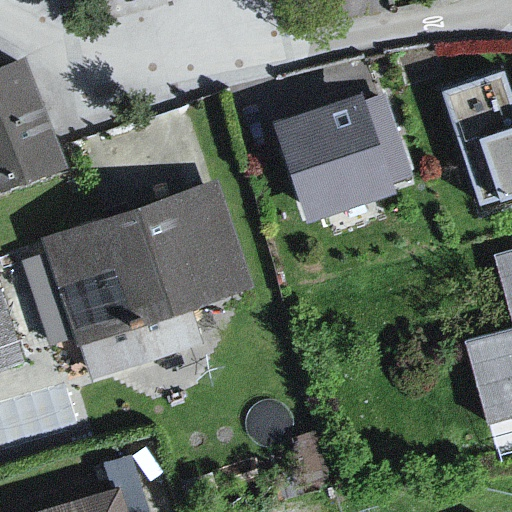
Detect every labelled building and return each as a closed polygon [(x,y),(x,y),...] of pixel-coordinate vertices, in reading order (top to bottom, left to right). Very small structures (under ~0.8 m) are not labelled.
[(17,61),(0,67),(0,191),(54,173),(17,61)] [(511,69),(510,62),(420,91),(469,224),(511,213),(511,69)] [(358,101),(263,132),(294,227),(386,200),(385,189),(409,183),(383,104),(360,111),(358,101)] [(217,193),(34,246),(82,376),(199,351),(185,316),(252,298),(217,193)] [(511,261),(493,266),(507,335),(457,350),(478,432),(511,423),(511,261)] [(0,360),(23,354),(0,277),(0,360)] [(37,511),(120,511),(113,491),(37,511)]
